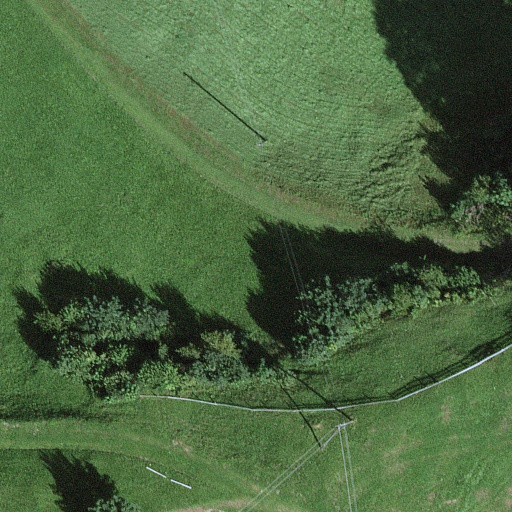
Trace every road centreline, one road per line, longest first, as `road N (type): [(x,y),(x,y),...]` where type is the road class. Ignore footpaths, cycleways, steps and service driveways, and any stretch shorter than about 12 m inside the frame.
road 1 (track): [(511,241),(437,246),(292,215),(191,152),(114,83),(43,0)]
road 2 (track): [(266,511),(245,488),(174,459),(103,443),(0,438)]
road 3 (track): [(328,511),(511,452)]
